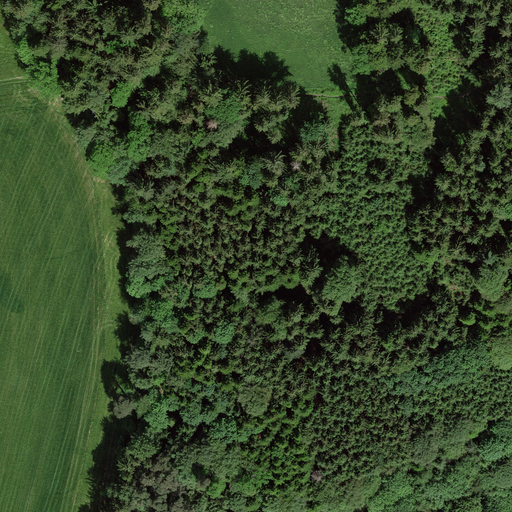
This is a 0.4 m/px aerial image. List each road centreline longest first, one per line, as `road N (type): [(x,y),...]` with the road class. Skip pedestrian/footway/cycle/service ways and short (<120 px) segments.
road 1 (track): [(0,82),(53,82),(89,116),(119,170),(136,273),(126,404),(100,511)]
road 2 (unknown): [(442,97),(277,98),(170,130)]
road 3 (track): [(153,511),(164,475),(188,439),(225,414),(280,395)]
